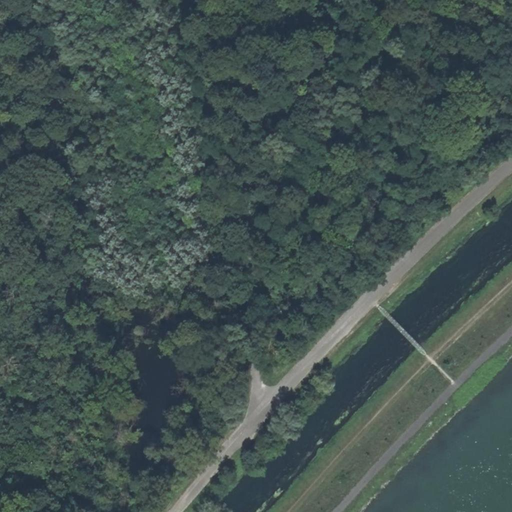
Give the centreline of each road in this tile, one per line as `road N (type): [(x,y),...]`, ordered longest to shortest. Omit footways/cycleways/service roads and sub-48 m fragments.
road 1 (track): [(234,0),(256,419)]
road 2 (track): [(511,289),(291,511)]
road 3 (track): [(511,333),(337,511)]
